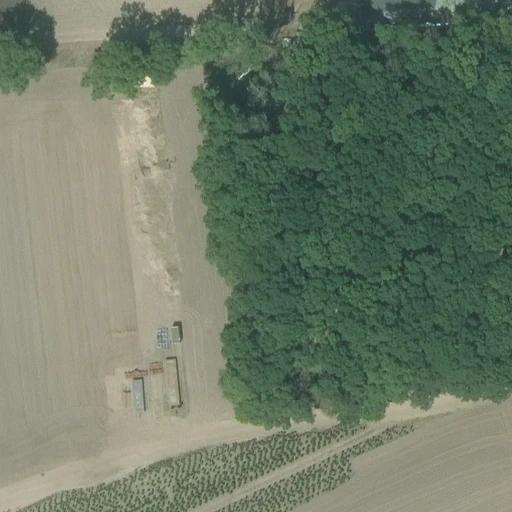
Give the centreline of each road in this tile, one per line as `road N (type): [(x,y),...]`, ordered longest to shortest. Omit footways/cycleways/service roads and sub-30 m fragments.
road 1 (track): [(0,504),(231,425),(511,379)]
road 2 (track): [(0,44),(253,35),(311,0)]
